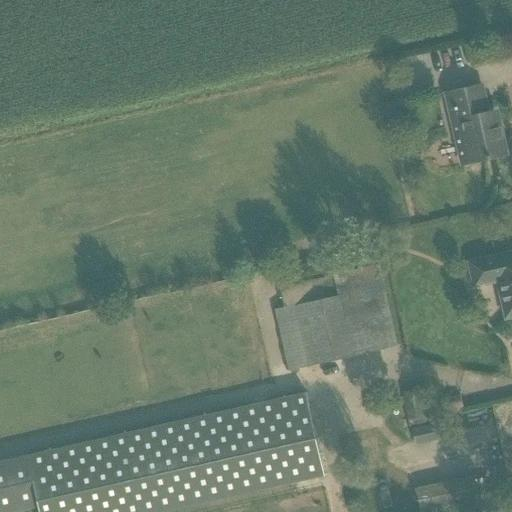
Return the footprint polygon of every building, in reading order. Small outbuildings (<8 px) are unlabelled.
[(485,160),(485,159),(504,154),(495,113),(487,114),(481,86),(448,94),(447,92),(444,93),(460,167),(485,160)] [(387,121),(392,119),(401,106),(399,99),(382,103),(387,121)] [(511,319),(511,254),(511,253),(492,257),(491,255),(467,261),(473,287),(496,282),(505,321),(511,319)] [(276,270),(284,308),(274,309),(285,360),(279,361),(282,371),(397,346),(379,265),(350,271),(347,255),(330,259),(330,257),(276,270)] [(421,390),(403,392),(408,422),(425,419),(421,390)] [(86,441),(0,460),(0,511),(38,504),(39,511),(161,511),(320,476),(301,391),(102,436),(86,441)] [(474,476),(414,489),(418,511),(429,511),(478,501),(479,503),(509,495),(505,473),(475,480),(474,476)]
